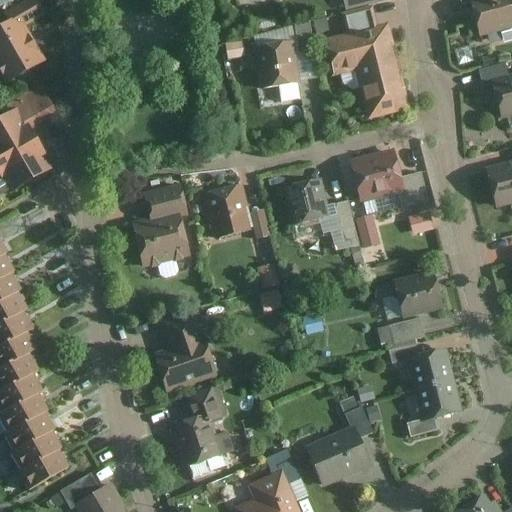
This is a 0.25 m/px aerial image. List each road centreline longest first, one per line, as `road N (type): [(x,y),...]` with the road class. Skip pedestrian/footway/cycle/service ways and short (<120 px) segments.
road 1 (residential): [(148,511),(88,255),(77,165),(75,0)]
road 2 (residential): [(445,124),(497,390)]
road 3 (residential): [(445,124),(239,165)]
road 4 (residential): [(497,390),(494,429),(480,452),(394,511)]
road 5 (residential): [(416,0),(426,71),(445,124)]
